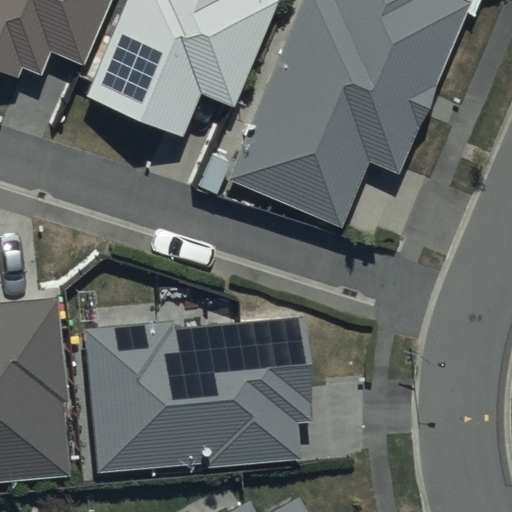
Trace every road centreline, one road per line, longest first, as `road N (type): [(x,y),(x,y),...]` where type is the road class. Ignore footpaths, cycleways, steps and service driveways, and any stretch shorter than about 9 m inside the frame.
road 1 (residential): [(479,313),(0,155)]
road 2 (residential): [(477,511),(459,420),(479,313)]
